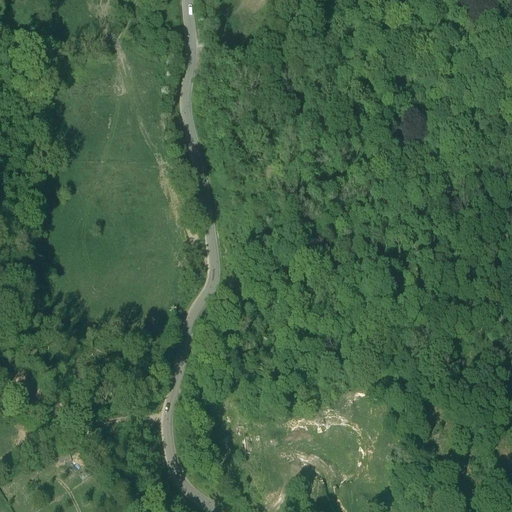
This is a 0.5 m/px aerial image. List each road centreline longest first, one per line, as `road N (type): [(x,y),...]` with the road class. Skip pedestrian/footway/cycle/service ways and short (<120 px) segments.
road 1 (unclassified): [(215,511),(180,480),(166,415),(187,328),(214,277),(186,113),(188,0)]
road 2 (track): [(187,328),(204,417),(226,467)]
